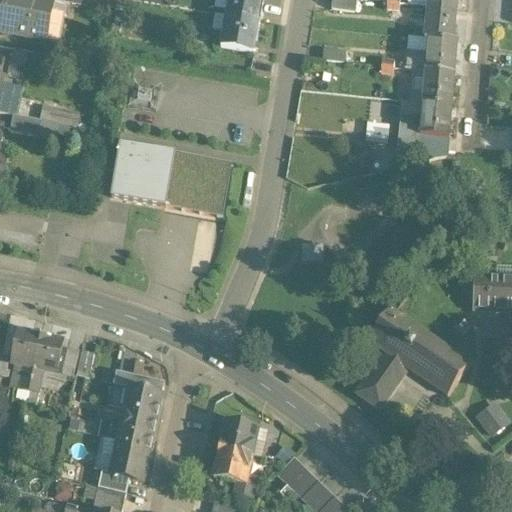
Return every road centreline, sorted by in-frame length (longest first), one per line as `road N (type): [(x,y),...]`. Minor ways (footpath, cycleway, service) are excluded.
road 1 (residential): [(205,353),(260,236),(299,0)]
road 2 (residential): [(407,511),(256,381),(205,353)]
road 3 (residential): [(205,353),(131,317),(0,282)]
road 4 (residential): [(205,353),(183,380),(154,511)]
road 5 (residential): [(481,0),(468,156)]
